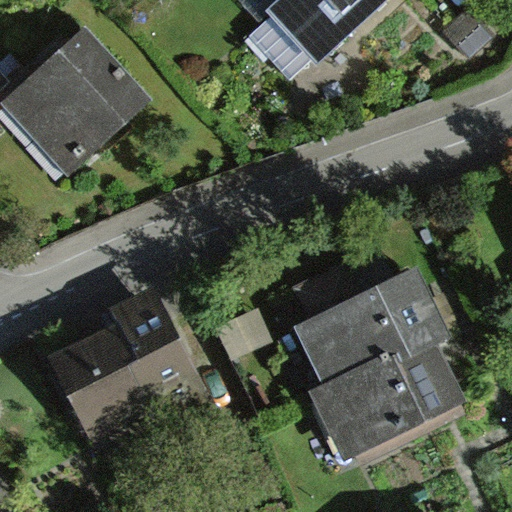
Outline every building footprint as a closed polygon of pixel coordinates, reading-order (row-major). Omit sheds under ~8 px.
[(313,58),(375,0),(278,0),(275,3),(268,10),(313,58)] [(136,91),(77,28),(0,99),(0,103),(56,164),(136,91)] [(430,334),(402,273),(347,299),(333,268),(295,285),(310,317),(287,327),(315,388),(422,338),(430,334)] [(113,324),(46,357),(85,438),(186,390),(140,295),(106,311),(113,324)] [(249,309),(217,325),(231,351),(262,334),(249,309)] [(450,399),(422,338),(315,388),(307,392),(335,453),(450,399)]
